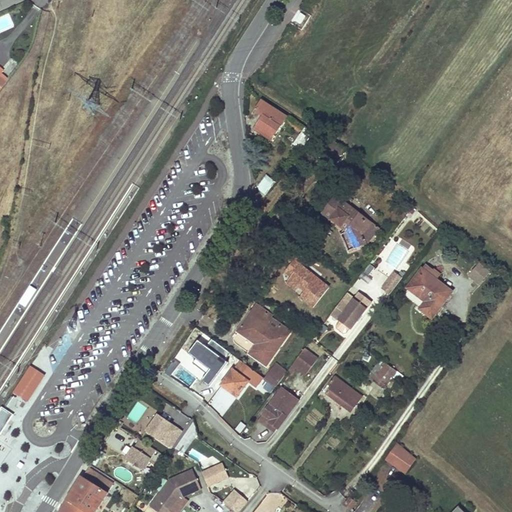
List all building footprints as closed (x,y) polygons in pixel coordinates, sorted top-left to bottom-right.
[(261,100),(255,110),(263,115),(254,130),(270,141),(287,117),(261,100)] [(304,129),(294,144),(301,149),(312,135),(304,129)] [(257,186),(258,189),(266,194),(274,182),(265,176),(257,186)] [(336,197),(323,213),(346,232),(354,249),(366,245),(378,229),(370,223),(358,214),(357,216),(343,205),(345,204),(336,197)] [(354,249),(346,232),(340,235),(348,252),(354,249)] [(295,259),(284,273),(291,279),(289,282),(298,289),(303,293),(299,299),(312,309),(329,289),(300,266),(302,264),(295,259)] [(478,261),(467,274),(479,284),(490,271),(478,261)] [(370,265),(364,272),(368,275),(374,268),(370,265)] [(422,269),(408,288),(425,302),(419,309),(432,318),(452,292),(437,280),(436,280),(430,275),(422,269)] [(434,270),(430,275),(436,280),(437,280),(440,275),(434,270)] [(387,287),(392,291),(401,279),(396,275),(387,287)] [(298,289),(289,282),(286,285),(296,292),(298,289)] [(342,299),(333,311),(340,317),(338,320),(350,328),(370,301),(359,292),(350,305),(342,299)] [(239,333),(255,344),(249,353),(267,367),(291,333),(282,326),(277,332),(267,325),(272,319),(272,318),(257,307),(239,333)] [(340,317),(333,311),(331,314),(338,320),(340,317)] [(267,325),(277,332),(282,326),(272,319),(267,325)] [(304,349),(292,366),(304,375),(316,359),(304,349)] [(374,380),(386,364),(381,360),(369,377),(374,380)] [(386,364),(374,380),(373,381),(384,389),(393,377),(399,382),(403,376),(386,364)] [(276,366),(272,371),(282,379),(286,374),(276,366)] [(295,369),(292,366),(286,373),(290,376),(295,369)] [(14,391),(28,400),(43,376),(30,368),(14,391)] [(230,384),(226,388),(237,397),(248,382),(232,370),(224,380),(230,384)] [(264,380),(275,388),(282,379),(272,371),(264,380)] [(334,377),(323,392),(350,412),(361,398),(334,377)] [(230,384),(224,380),(221,385),(226,388),(230,384)] [(281,389),(263,413),(271,419),(269,422),(278,429),(287,417),(286,416),(297,401),(281,389)] [(3,408),(0,411),(0,432),(13,414),(3,408)] [(174,447),(184,427),(154,413),(144,432),(174,447)] [(271,419),(263,413),(258,420),(266,426),(269,422),(271,419)] [(269,422),(266,426),(276,433),(278,429),(269,422)] [(124,458),(143,470),(156,450),(137,438),(124,458)] [(103,444),(95,457),(101,461),(107,455),(104,453),(108,447),(103,444)] [(395,446),(386,459),(405,473),(415,460),(395,446)] [(199,472),(205,485),(225,476),(219,463),(199,472)] [(168,480),(153,502),(168,511),(179,496),(181,497),(198,490),(189,471),(168,480)] [(82,477),(60,511),(61,511),(95,511),(107,494),(82,477)] [(234,511),(237,511),(248,501),(234,488),(223,501),(234,511)] [(168,511),(153,502),(149,508),(155,511),(170,511),(181,497),(179,496),(168,511)] [(344,505),(350,509),(355,502),(349,499),(344,505)]
